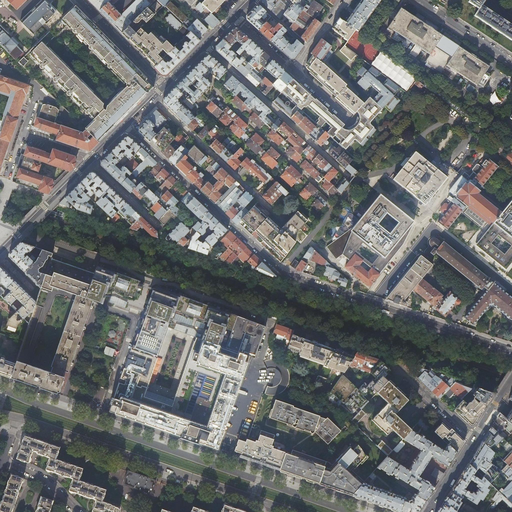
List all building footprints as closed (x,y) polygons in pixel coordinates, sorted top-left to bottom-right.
[(6,0),(16,10),(25,0),(6,0)] [(44,0),(41,0),(20,21),(33,34),(42,25),(39,22),(43,19),(46,22),(54,14),(50,10),(51,9),(48,6),(49,4),(44,0)] [(106,17),(113,24),(117,28),(122,33),(155,0),(137,0),(122,15),(112,6),(117,0),(89,0),(92,3),(106,17)] [(163,6),(157,0),(155,0),(122,33),(125,36),(129,40),(130,39),(134,35),(136,33),(132,29),(135,26),(136,23),(138,23),(142,19),(144,20),(146,22),(149,20),(154,15),(151,11),(153,9),(156,13),(163,6)] [(208,13),(210,12),(202,4),(197,0),(186,0),(193,7),(194,8),(195,7),(201,13),(205,10),(208,13)] [(205,0),(202,4),(210,12),(212,13),(214,11),(220,5),(224,0),(205,0)] [(278,0),(262,0),(261,1),(264,5),(271,10),(275,5),(273,3),(274,2),(274,1),(276,3),(278,0)] [(285,4),(282,1),(280,0),(278,0),(276,3),(275,5),(271,10),(274,13),(280,19),(283,14),(288,8),(285,4)] [(288,8),(283,14),(293,23),(302,10),(304,8),(305,6),(307,4),(308,2),(305,0),(293,0),(292,2),(290,6),(288,8)] [(311,5),(310,7),(319,13),(323,7),(314,0),(312,3),(311,3),(310,4),(311,5)] [(361,0),(345,23),(356,30),(358,31),(380,0),(361,0)] [(511,25),(508,23),(509,21),(506,19),(505,21),(491,12),(492,10),(489,8),(488,10),(481,5),(483,1),(485,2),(486,0),(469,0),(468,2),(478,9),(474,16),(511,40),(511,25)] [(170,1),(164,7),(171,13),(182,24),(184,22),(187,18),(184,15),(170,1)] [(258,30),(264,24),(259,19),(262,17),(264,19),(266,17),(268,19),(271,16),(258,4),(258,5),(252,10),(247,16),(247,19),(258,30)] [(307,4),(305,6),(308,8),(307,10),(304,8),(302,10),(316,20),(317,18),(315,17),(319,13),(310,7),(307,4)] [(63,18),(36,44),(18,62),(31,74),(37,62),(40,65),(40,66),(40,67),(40,68),(41,69),(42,69),(43,69),(44,69),(54,79),(53,80),(54,81),(54,82),(55,82),(56,83),(57,82),(68,92),(67,93),(67,94),(67,95),(68,95),(68,96),(69,96),(70,96),(71,96),(87,111),(86,113),(87,115),(88,115),(89,115),(90,115),(95,119),(90,124),(85,129),(87,130),(91,134),(93,137),(99,142),(103,138),(115,126),(143,98),(154,87),(90,22),(90,23),(74,7),(63,18)] [(90,22),(75,7),(74,7),(90,23),(90,22)] [(442,35),(401,8),(387,28),(392,30),(396,32),(395,34),(410,44),(411,42),(429,54),(424,62),(427,63),(426,65),(432,69),(433,67),(441,73),(446,66),(476,85),(489,66),(459,46),(461,42),(445,31),(442,35)] [(320,23),(316,20),(302,10),(293,23),(289,28),(296,34),(306,43),(313,33),(320,23)] [(182,24),(171,13),(165,19),(177,31),(183,25),(182,24)] [(220,21),(212,13),(204,20),(209,25),(213,28),(216,25),(220,21)] [(356,30),(345,23),(339,18),(335,25),(332,28),(345,36),(344,38),(348,41),(356,30)] [(187,29),(190,32),(198,39),(203,34),(208,30),(207,28),(199,21),(197,19),(189,27),(187,29)] [(149,36),(145,32),(156,21),(154,20),(152,22),(149,20),(146,22),(144,25),(141,28),(136,33),(134,35),(130,39),(141,51),(156,66),(162,60),(166,55),(171,51),(174,48),(162,36),(159,39),(152,32),(149,36)] [(266,22),(264,24),(258,30),(270,41),(283,27),(278,23),(273,28),(266,22)] [(0,43),(15,59),(23,51),(17,46),(17,45),(14,43),(7,35),(9,33),(0,24),(0,43)] [(287,31),(283,27),(270,41),(282,51),(289,43),(282,36),(287,31)] [(229,33),(223,40),(233,49),(236,52),(240,49),(235,45),(236,44),(234,43),(237,41),(242,46),(249,38),(238,28),(234,28),(229,33)] [(200,41),(198,39),(190,32),(186,36),(191,41),(190,42),(188,40),(187,42),(186,42),(184,42),(184,43),(184,44),(184,45),(181,49),(182,50),(180,52),(175,47),(174,48),(171,51),(180,61),(190,51),(200,41)] [(290,42),(289,43),(282,51),(291,59),(294,59),(298,54),(304,46),(294,37),(292,40),(293,41),(295,40),(296,40),(293,44),(292,44),(292,45),(291,45),(290,44),(291,43),(290,42)] [(264,52),(249,38),(242,46),(240,49),(236,52),(240,55),(245,50),(253,57),(248,62),(251,65),(264,52)] [(311,53),(313,55),(323,63),(333,52),(330,49),(332,46),(321,39),(319,42),(311,53)] [(233,49),(223,40),(219,44),(216,46),(216,50),(236,69),(245,60),(242,57),(240,59),(239,58),(238,59),(236,57),(238,56),(233,51),(232,51),(231,52),(230,51),(233,49)] [(339,51),(351,61),(356,55),(345,46),(339,51)] [(180,61),(171,51),(166,55),(170,59),(168,61),(168,62),(167,63),(166,62),(165,63),(162,60),(156,66),(155,67),(159,71),(162,74),(163,75),(166,75),(173,68),(180,61)] [(273,60),(264,52),(251,65),(254,68),(255,69),(259,65),(259,62),(260,61),(261,62),(261,64),(265,68),(273,60)] [(201,61),(200,62),(210,73),(212,74),(213,73),(212,72),(213,70),(214,71),(215,71),(215,72),(216,72),(218,73),(217,74),(217,75),(216,77),(219,80),(227,70),(210,55),(207,55),(201,61)] [(347,85),(323,63),(313,55),(308,62),(306,64),(308,66),(307,68),(336,96),(335,97),(354,115),(357,112),(364,103),(345,86),(347,85)] [(248,62),(245,60),(236,69),(246,77),(254,68),(251,65),(248,62)] [(285,71),(273,60),(265,68),(260,73),(263,76),(265,77),(266,78),(269,75),(264,71),(266,69),(271,74),(270,74),(272,75),(276,78),(271,83),(273,84),(284,72),(285,71)] [(210,73),(200,62),(199,64),(197,65),(185,77),(192,84),(196,79),(198,81),(194,86),(202,94),(211,84),(211,83),(206,79),(208,77),(208,76),(209,74),(210,73)] [(344,129),(342,128),(345,125),(333,115),(333,116),(327,111),(328,110),(316,99),(315,100),(310,95),(310,94),(299,84),(298,84),(292,79),(282,91),(286,95),(285,96),(296,106),(299,109),(300,109),(301,110),(304,107),(305,107),(306,107),(307,106),(320,117),(315,122),(318,125),(321,128),(326,122),(330,126),(329,128),(329,129),(329,130),(330,130),(327,133),(330,136),(332,138),(335,136),(340,140),(340,141),(340,142),(339,144),(346,150),(354,140),(355,140),(362,147),(376,130),(369,124),(384,107),(390,112),(400,101),(395,96),(401,88),(388,78),(382,84),(376,79),(381,73),(372,66),(368,71),(362,66),(357,72),(362,77),(357,83),(366,91),(371,85),(379,93),(373,100),(369,97),(365,102),(364,103),(357,112),(358,114),(359,118),(357,118),(357,119),(358,120),(351,128),(350,127),(348,128),(348,130),(347,130),(345,130),(344,129)] [(257,71),(255,69),(254,68),(246,77),(256,87),(260,82),(262,80),(255,73),(257,71)] [(292,79),(284,72),(273,84),(274,85),(273,86),(281,93),(281,92),(282,91),(292,79)] [(235,90),(241,83),(232,75),(224,85),(230,90),(232,87),(235,90)] [(26,95),(29,87),(28,85),(26,85),(0,76),(0,91),(9,95),(14,96),(8,116),(17,119),(19,114),(24,101),(25,97),(26,95)] [(175,87),(181,93),(189,100),(195,106),(197,108),(199,107),(194,102),(202,94),(194,86),(192,84),(185,77),(180,82),(175,87)] [(265,77),(264,78),(262,80),(260,82),(264,86),(263,87),(265,89),(262,92),(265,95),(273,86),(274,85),(273,84),(271,83),(266,78),(265,77)] [(414,83),(421,89),(423,85),(417,80),(414,83)] [(256,96),(241,83),(235,90),(232,93),(236,96),(240,91),(242,93),(241,94),(242,94),(241,95),(243,98),(244,97),(245,97),(246,97),(248,98),(243,103),(247,106),(256,96)] [(170,109),(175,114),(183,106),(178,101),(178,99),(180,98),(185,103),(187,102),(189,100),(181,93),(175,87),(174,89),(172,90),(163,99),(163,103),(170,109)] [(209,99),(222,112),(223,111),(224,112),(218,119),(226,126),(232,120),(234,121),(233,122),(242,131),(248,125),(227,106),(225,108),(219,102),(220,100),(218,98),(216,99),(212,96),(208,99),(209,99)] [(243,103),(236,96),(231,101),(242,111),(245,108),(248,111),(250,109),(247,106),(243,103)] [(271,110),(256,96),(247,106),(250,109),(255,105),(257,107),(256,107),(256,108),(256,109),(258,111),(259,110),(260,111),(261,110),(262,112),(258,117),(262,120),(271,110)] [(277,97),(273,102),(291,118),(299,109),(296,106),(292,110),(288,107),(287,107),(286,107),(282,103),(282,102),(277,97)] [(217,117),(222,112),(209,99),(207,101),(210,103),(206,107),(217,117)] [(193,108),(195,106),(189,100),(187,102),(185,103),(185,104),(192,110),(193,108)] [(87,138),(91,134),(87,130),(82,134),(80,133),(61,126),(62,124),(57,122),(56,123),(55,123),(59,111),(57,108),(46,104),(42,105),(38,118),(37,118),(34,126),(39,128),(39,129),(51,133),(51,132),(58,134),(56,140),(75,147),(74,148),(74,149),(72,148),(71,153),(72,154),(72,156),(53,149),(51,155),(44,152),(45,152),(33,148),(27,147),(24,155),(21,153),(17,167),(20,168),(17,176),(18,176),(16,182),(47,194),(51,190),(54,183),(53,178),(44,175),(44,176),(37,174),(42,160),(48,163),(70,171),(73,168),(76,162),(75,157),(76,155),(77,155),(78,154),(78,153),(79,151),(79,150),(78,150),(78,149),(78,148),(90,151),(95,147),(97,145),(99,142),(93,137),(89,141),(87,138)] [(145,117),(147,119),(152,124),(155,126),(156,127),(157,128),(160,131),(164,127),(171,120),(163,113),(156,106),(151,111),(150,112),(149,113),(145,117)] [(183,106),(175,114),(187,125),(195,117),(193,115),(194,114),(191,111),(190,112),(188,110),(189,109),(188,108),(187,109),(183,106)] [(299,113),(302,110),(301,110),(300,109),(299,109),(291,118),(297,125),(304,118),(299,113)] [(272,111),(271,110),(262,120),(270,128),(271,127),(272,126),(277,120),(279,118),(277,116),(273,120),(268,115),(272,111)] [(216,125),(201,111),(197,115),(195,117),(187,125),(193,131),(199,124),(204,128),(197,135),(202,140),(209,133),(216,125)] [(270,128),(262,120),(258,117),(254,113),(249,118),(260,128),(263,125),(270,132),(267,135),(278,145),(281,142),(288,149),(286,152),(297,162),(299,159),(302,162),(299,165),(318,182),(321,179),(325,183),(322,186),(333,196),(335,194),(338,197),(341,193),(336,189),(330,183),(324,177),(322,176),(314,169),(313,168),(300,155),(295,151),(275,132),(272,130),(271,129),(270,128)] [(306,118),(308,116),(306,115),(304,118),(297,125),(308,135),(318,125),(315,122),(314,121),(312,123),(306,118)] [(14,131),(18,120),(7,116),(5,121),(2,120),(1,123),(0,125),(0,133),(1,134),(0,136),(0,138),(10,142),(14,131)] [(147,119),(145,117),(139,123),(141,125),(143,123),(147,119)] [(143,123),(141,125),(139,128),(139,132),(144,136),(150,142),(151,140),(157,134),(154,132),(155,131),(153,130),(151,129),(155,126),(152,124),(147,119),(143,123)] [(282,124),(277,120),(272,126),(274,128),(272,130),(275,132),(276,130),(282,124)] [(250,138),(242,131),(233,122),(228,128),(239,138),(240,137),(246,142),(245,144),(257,155),(258,154),(259,155),(262,152),(265,154),(261,158),(272,168),(276,164),(284,172),(280,176),(291,186),(295,182),(299,186),(300,184),(278,164),(274,160),(266,153),(259,146),(250,138)] [(284,122),(282,124),(276,130),(284,136),(285,135),(288,137),(294,131),(284,122)] [(216,125),(209,133),(212,136),(210,137),(215,141),(216,140),(220,135),(223,132),(216,125)] [(318,131),(321,128),(318,125),(308,135),(316,142),(322,135),(318,131)] [(480,137),(485,141),(490,134),(478,126),(475,130),(481,135),(480,137)] [(164,127),(160,131),(157,134),(151,140),(163,151),(173,140),(174,139),(175,138),(164,127)] [(175,138),(174,139),(181,146),(182,145),(189,137),(187,135),(185,137),(185,139),(181,135),(183,134),(184,133),(182,130),(175,138)] [(304,141),(294,131),(288,137),(287,139),(297,149),(299,146),(300,145),(304,141)] [(325,132),(324,133),(322,135),(316,142),(321,146),(324,143),(326,144),(327,145),(328,143),(328,142),(326,140),(330,136),(327,133),(325,132)] [(255,133),(250,138),(259,146),(264,141),(255,133)] [(141,148),(130,136),(126,136),(121,142),(110,152),(119,161),(124,155),(125,156),(130,160),(134,156),(130,153),(133,150),(136,153),(141,148)] [(229,137),(221,145),(225,148),(232,141),(229,137)] [(0,171),(2,167),(1,166),(2,164),(10,142),(0,138),(0,171)] [(503,156),(502,155),(508,147),(497,139),(491,146),(501,154),(500,155),(502,157),(503,156)] [(175,142),(173,140),(163,151),(161,153),(168,159),(179,148),(177,145),(176,145),(173,148),(170,146),(172,144),(173,144),(175,142)] [(218,141),(216,140),(215,141),(209,146),(218,155),(225,148),(221,145),(218,141)] [(235,144),(232,141),(225,148),(218,155),(226,162),(235,153),(230,149),(235,144)] [(335,141),(330,146),(326,151),(336,160),(343,152),(346,150),(339,144),(335,141)] [(179,148),(168,159),(175,166),(185,154),(183,152),(186,148),(182,145),(181,146),(179,148)] [(189,151),(186,154),(189,156),(197,164),(205,156),(194,145),(189,151)] [(309,145),(304,150),(302,152),(306,155),(305,156),(306,158),(314,150),(309,145)] [(304,150),(299,146),(297,149),(295,151),(300,155),(302,152),(304,150)] [(271,147),(266,153),(274,160),(279,155),(271,147)] [(149,155),(141,148),(136,153),(136,154),(138,155),(139,155),(140,156),(139,157),(143,161),(149,155)] [(240,148),(235,153),(226,162),(235,170),(238,166),(240,164),(241,163),(237,159),(244,151),(240,148)] [(319,154),(314,150),(306,158),(307,158),(308,158),(312,161),(319,154)] [(119,161),(110,152),(106,157),(101,161),(101,165),(109,172),(121,184),(127,178),(125,176),(125,175),(124,174),(126,172),(130,175),(132,173),(129,171),(126,168),(123,165),(119,169),(115,166),(116,165),(116,164),(119,161)] [(352,160),(343,152),(336,160),(345,168),(348,164),(352,160)] [(416,152),(394,179),(425,205),(447,177),(416,152)] [(189,156),(186,154),(185,154),(175,166),(186,176),(193,168),(185,160),(186,159),(187,160),(189,159),(187,157),(189,156)] [(207,154),(205,156),(197,164),(199,166),(204,171),(206,169),(214,161),(207,154)] [(323,159),(319,154),(312,161),(313,163),(314,162),(318,165),(323,159)] [(133,171),(132,173),(134,175),(136,177),(147,165),(150,165),(153,168),(158,163),(149,155),(143,161),(139,165),(133,171)] [(134,156),(130,160),(126,164),(128,166),(126,168),(129,171),(131,169),(133,171),(139,165),(133,160),(135,158),(134,156)] [(248,156),(241,163),(240,164),(244,168),(239,174),(241,177),(247,170),(253,164),(247,159),(249,157),(248,156)] [(328,163),(323,159),(318,165),(323,169),(328,163)] [(462,213),(481,228),(485,223),(490,227),(477,244),(498,261),(506,267),(511,259),(511,198),(502,211),(497,207),(500,202),(485,191),(482,195),(478,192),(482,186),(483,186),(498,167),(499,166),(498,166),(490,160),(490,159),(489,159),(489,160),(487,161),(486,160),(481,165),(483,166),(482,168),(478,165),(476,165),(473,170),(473,171),(474,172),(473,172),(470,176),(469,176),(469,175),(465,172),(462,175),(461,175),(461,176),(460,177),(460,178),(459,178),(459,179),(448,192),(454,196),(453,198),(449,196),(446,201),(449,203),(448,204),(447,203),(445,203),(441,208),(442,210),(446,213),(444,215),(438,222),(447,230),(448,229),(463,210),(464,210),(463,210),(465,207),(466,208),(462,213)] [(221,167),(214,161),(206,169),(213,176),(221,167)] [(280,162),(278,164),(300,184),(302,182),(298,179),(301,175),(290,165),(287,168),(280,162)] [(163,168),(158,163),(153,168),(149,172),(155,177),(156,176),(163,168)] [(333,167),(328,163),(323,169),(326,172),(322,176),(324,177),(333,167)] [(199,166),(197,164),(193,168),(186,176),(193,183),(202,173),(201,172),(199,174),(198,174),(199,173),(198,172),(197,173),(195,171),(196,170),(196,169),(197,168),(199,166)] [(260,171),(253,164),(247,170),(255,177),(256,175),(260,171)] [(354,169),(348,164),(345,168),(354,177),(358,172),(354,169)] [(229,174),(221,167),(213,176),(216,179),(214,181),(215,182),(214,183),(215,184),(213,186),(208,181),(207,182),(200,190),(208,197),(229,174)] [(338,172),(333,167),(324,177),(330,183),(331,182),(330,181),(338,172)] [(170,175),(163,168),(156,176),(161,182),(163,184),(170,175)] [(262,169),(260,171),(256,175),(263,182),(255,190),(258,192),(263,187),(265,184),(264,183),(268,179),(265,176),(267,173),(262,169)] [(87,193),(86,192),(85,193),(90,198),(94,193),(99,199),(101,197),(103,195),(111,187),(94,172),(90,172),(84,178),(77,186),(83,191),(86,188),(88,191),(87,193)] [(204,176),(202,173),(193,183),(200,190),(207,182),(206,181),(205,182),(202,179),(204,176)] [(236,181),(229,174),(208,197),(215,203),(225,193),(224,191),(223,192),(219,189),(224,184),(229,188),(236,181)] [(168,190),(176,181),(170,175),(163,184),(153,194),(159,199),(168,190)] [(127,178),(121,184),(125,188),(130,193),(132,192),(141,182),(139,180),(137,182),(136,180),(135,179),(133,179),(131,181),(127,178)] [(345,178),(336,189),(341,193),(350,182),(345,178)] [(236,181),(229,188),(225,193),(215,203),(225,213),(246,191),(236,181)] [(143,183),(141,182),(132,192),(136,195),(139,191),(138,190),(142,186),(141,185),(143,183)] [(262,196),(271,205),(282,193),(288,198),(291,195),(276,182),(273,185),(272,184),(267,189),(268,190),(262,196)] [(309,182),(304,188),(324,206),(325,207),(326,206),(325,205),(327,199),(309,182)] [(174,190),(176,192),(182,186),(179,183),(174,188),(174,190)] [(85,193),(83,191),(77,186),(70,192),(58,205),(61,206),(62,204),(65,205),(68,207),(70,205),(68,202),(69,201),(76,208),(76,209),(90,214),(92,207),(92,205),(87,202),(90,198),(85,193)] [(146,190),(142,186),(138,190),(139,191),(136,195),(140,199),(144,195),(144,194),(149,189),(148,188),(146,190)] [(114,206),(119,210),(127,202),(118,194),(111,187),(103,195),(105,197),(103,198),(101,197),(99,199),(96,203),(111,217),(107,221),(108,222),(116,214),(117,212),(113,208),(114,206)] [(324,206),(304,188),(299,193),(305,199),(307,197),(309,198),(310,197),(314,201),(311,205),(317,211),(322,206),(323,207),(324,206)] [(153,194),(149,189),(144,194),(144,195),(151,201),(150,202),(153,205),(159,199),(153,194)] [(171,193),(168,190),(159,199),(165,204),(173,196),(170,194),(171,193)] [(253,198),(246,191),(225,213),(232,220),(239,213),(236,210),(238,209),(235,206),(238,203),(242,207),(241,208),(242,209),(253,198)] [(186,205),(194,197),(189,192),(181,201),(186,205)] [(178,201),(173,196),(165,204),(170,209),(178,201)] [(208,211),(194,197),(186,205),(186,206),(200,219),(201,219),(208,211)] [(164,204),(159,199),(153,205),(150,208),(155,213),(164,204)] [(249,204),(253,207),(255,205),(258,202),(255,199),(249,204)] [(345,267),(352,272),(362,280),(369,286),(372,282),(374,282),(375,281),(375,278),(404,244),(412,228),(401,219),(390,233),(378,224),(390,210),(376,199),(354,227),(327,247),(336,260),(342,255),(350,261),(345,267)] [(133,208),(127,202),(119,210),(117,212),(124,218),(125,218),(126,217),(126,218),(127,218),(126,220),(131,225),(141,216),(133,208)] [(165,204),(164,204),(155,213),(154,215),(156,217),(159,220),(169,209),(165,204)] [(255,205),(253,207),(246,215),(239,223),(251,234),(255,230),(268,217),(255,205)] [(177,216),(170,209),(169,209),(159,220),(161,221),(163,223),(169,217),(173,220),(177,216)] [(241,210),(239,213),(232,220),(237,224),(239,223),(246,215),(241,210)] [(213,215),(208,211),(201,219),(203,221),(200,224),(198,222),(192,227),(197,232),(201,235),(203,235),(205,232),(205,229),(208,226),(210,227),(209,228),(211,230),(212,230),(216,226),(215,226),(219,221),(213,215)] [(281,229),(268,217),(255,230),(270,244),(266,248),(281,262),(281,261),(297,240),(301,243),(304,241),(303,241),(312,230),(305,224),(308,221),(298,212),(281,229)] [(118,215),(116,214),(108,222),(111,223),(118,215)] [(143,218),(141,216),(131,225),(129,228),(136,230),(138,228),(141,231),(144,228),(151,235),(157,237),(158,232),(155,229),(149,224),(143,218)] [(178,243),(186,234),(190,230),(181,221),(167,235),(168,236),(166,237),(166,239),(167,240),(169,240),(170,238),(173,241),(174,239),(178,243)] [(224,225),(219,221),(215,226),(216,226),(212,230),(213,230),(214,231),(211,235),(209,235),(205,239),(205,241),(210,246),(212,246),(217,241),(217,239),(221,236),(222,236),(228,230),(224,225)] [(230,245),(237,238),(234,235),(230,231),(221,241),(228,248),(230,246),(230,245)] [(200,235),(201,235),(197,232),(191,237),(188,248),(207,255),(210,246),(205,241),(203,243),(201,242),(200,242),(198,239),(198,238),(200,235)] [(189,238),(186,234),(178,243),(177,243),(179,244),(180,243),(183,246),(188,241),(188,240),(189,238)] [(439,236),(437,239),(436,238),(435,238),(434,238),(432,238),(431,239),(431,240),(430,241),(430,242),(430,244),(431,245),(431,246),(426,253),(431,258),(436,252),(482,289),(484,287),(488,290),(465,318),(474,325),(492,303),(511,319),(511,297),(494,283),(495,282),(486,274),(485,275),(444,242),(445,241),(439,236)] [(241,242),(237,238),(230,245),(240,253),(246,247),(241,242)] [(15,247),(10,253),(9,256),(41,288),(46,271),(45,271),(44,273),(39,271),(39,270),(39,269),(41,267),(43,266),(46,260),(48,259),(48,257),(51,258),(52,253),(42,249),(37,260),(35,259),(34,262),(27,255),(26,255),(26,256),(25,254),(26,253),(27,253),(28,252),(29,252),(29,251),(30,252),(35,247),(21,242),(15,247)] [(232,248),(230,246),(228,248),(223,253),(220,256),(224,260),(232,251),(230,249),(232,248)] [(249,250),(246,247),(240,253),(239,254),(247,261),(254,254),(249,250)] [(310,247),(304,257),(325,266),(327,262),(310,247)] [(226,260),(232,262),(238,256),(234,252),(226,260)] [(258,258),(254,254),(247,261),(252,265),(251,266),(253,268),(254,267),(255,268),(261,261),(258,258)] [(421,256),(385,300),(405,306),(406,304),(405,303),(406,301),(405,300),(415,287),(416,288),(415,289),(434,305),(433,307),(436,310),(437,309),(445,316),(456,303),(457,305),(459,304),(460,303),(460,301),(459,300),(451,293),(444,300),(441,297),(442,296),(423,280),(421,282),(420,281),(433,265),(421,256)] [(94,273),(51,258),(46,271),(41,288),(52,291),(53,286),(76,294),(75,298),(51,366),(53,367),(51,372),(17,360),(16,363),(11,377),(19,380),(39,387),(52,391),(57,393),(58,391),(59,392),(64,377),(63,376),(65,371),(68,372),(92,303),(93,301),(86,298),(94,273)] [(291,266),(295,269),(299,263),(295,260),(291,266)] [(299,263),(295,269),(302,272),(307,264),(301,260),(299,263)] [(261,261),(255,268),(258,269),(259,268),(262,269),(261,271),(274,277),(275,276),(276,276),(276,275),(268,267),(261,261)] [(327,261),(327,262),(325,266),(322,274),(328,276),(327,280),(331,281),(335,269),(327,261)] [(94,273),(86,298),(93,301),(105,305),(112,286),(132,294),(125,312),(145,319),(166,327),(173,309),(208,322),(201,339),(220,346),(249,357),(255,358),(265,326),(96,267),(94,273)] [(337,271),(335,269),(331,281),(332,282),(333,279),(338,281),(340,274),(337,273),(337,271)] [(15,281),(4,270),(1,273),(0,280),(0,282),(0,283),(2,283),(7,288),(8,288),(15,281)] [(340,274),(338,281),(337,283),(345,286),(347,280),(340,274)] [(32,297),(15,281),(8,288),(10,291),(3,298),(10,305),(16,300),(16,299),(17,300),(18,299),(23,304),(22,304),(23,306),(22,306),(17,311),(17,312),(24,319),(31,312),(32,313),(36,302),(32,297)] [(24,319),(17,312),(10,319),(9,318),(7,325),(17,329),(20,321),(22,321),(24,319)] [(166,327),(145,319),(135,347),(132,346),(114,398),(112,397),(110,404),(112,405),(109,411),(120,415),(138,421),(156,428),(173,434),(190,439),(210,446),(218,449),(249,357),(220,346),(201,339),(193,336),(174,329),(166,327)] [(284,338),(291,341),(293,335),(294,330),(277,324),(276,324),(274,333),(284,337),(284,338)] [(305,339),(293,335),(291,341),(288,350),(285,357),(295,366),(299,355),(305,339)] [(332,349),(305,339),(299,355),(325,364),(332,349)] [(277,349),(285,357),(288,350),(282,344),(277,349)] [(115,350),(106,346),(103,354),(113,357),(115,350)] [(354,357),(332,349),(325,364),(324,366),(334,369),(329,380),(318,376),(314,385),(327,397),(342,375),(349,365),(354,357)] [(358,352),(354,357),(349,365),(358,368),(358,369),(370,373),(381,360),(358,352)] [(0,373),(6,376),(11,377),(16,363),(4,359),(5,358),(1,357),(1,359),(0,358),(0,373)] [(381,360),(370,373),(356,388),(338,408),(351,421),(361,410),(377,393),(389,379),(394,374),(395,373),(381,360)] [(421,381),(427,374),(429,372),(431,370),(399,360),(413,373),(414,370),(420,372),(421,373),(417,377),(421,381)] [(438,378),(440,380),(441,379),(444,375),(442,374),(439,377),(436,374),(434,376),(429,372),(427,374),(435,382),(438,378)] [(435,382),(427,374),(421,381),(430,390),(437,383),(435,382)] [(327,397),(338,408),(356,388),(342,375),(327,397)] [(441,379),(440,380),(437,383),(430,390),(440,399),(443,395),(442,393),(445,390),(447,391),(449,388),(453,385),(456,381),(457,380),(452,378),(451,379),(447,382),(446,384),(441,379)] [(389,379),(377,393),(389,404),(372,420),(388,433),(393,428),(404,438),(411,430),(413,428),(397,413),(410,399),(389,379)] [(447,391),(445,393),(450,398),(454,393),(462,400),(469,392),(469,391),(472,388),(456,381),(453,385),(449,388),(447,391)] [(480,401),(482,402),(485,405),(489,398),(493,393),(492,392),(474,386),(472,388),(469,391),(469,392),(475,397),(480,401)] [(294,405),(276,399),(270,417),(288,423),(289,420),(294,422),(294,423),(293,423),(293,424),(294,424),(294,425),(294,426),(295,426),(296,426),(297,426),(297,425),(298,424),(302,426),(303,424),(306,426),(305,429),(310,431),(311,431),(312,432),(313,432),(314,432),(315,431),(329,443),(342,430),(329,416),(327,418),(321,416),(321,415),(294,406),(294,405)] [(485,405),(482,402),(480,401),(478,403),(474,399),(471,402),(471,403),(468,405),(467,404),(463,400),(455,409),(460,413),(459,414),(467,422),(468,421),(472,425),(473,424),(476,420),(477,421),(482,413),(480,413),(485,406),(485,405)] [(361,410),(351,421),(352,422),(356,426),(366,414),(361,410)] [(499,414),(491,427),(501,436),(502,434),(500,433),(507,426),(511,429),(511,424),(506,419),(499,414)] [(418,423),(426,430),(430,427),(421,419),(418,423)] [(450,442),(448,444),(457,452),(465,441),(451,428),(449,430),(442,422),(434,431),(442,438),(444,436),(450,442)] [(503,437),(501,436),(491,427),(482,441),(491,448),(493,445),(495,444),(496,445),(499,442),(503,437)] [(240,434),(235,451),(241,453),(240,456),(250,460),(250,459),(260,462),(269,465),(268,466),(275,469),(280,470),(286,452),(286,451),(273,447),(273,445),(272,445),(275,434),(261,430),(258,440),(248,437),(240,434)] [(411,430),(404,438),(403,439),(421,450),(409,469),(388,456),(377,467),(380,469),(381,468),(386,472),(386,473),(389,475),(389,474),(391,475),(393,472),(395,473),(394,474),(396,476),(395,477),(398,479),(399,477),(407,483),(409,480),(411,481),(409,484),(416,488),(419,489),(419,490),(416,495),(427,501),(436,487),(435,486),(419,476),(421,473),(422,474),(431,459),(430,459),(431,456),(447,466),(448,466),(457,452),(448,444),(444,450),(443,450),(441,448),(434,444),(432,447),(430,445),(432,442),(424,437),(425,436),(422,434),(421,435),(419,434),(418,435),(417,434),(417,433),(411,430)] [(118,511),(120,509),(119,507),(102,501),(106,489),(79,480),(83,468),(56,459),(60,447),(42,441),(28,436),(25,435),(17,458),(29,462),(31,461),(31,459),(31,457),(30,457),(32,452),(34,450),(35,451),(37,452),(41,454),(49,457),(46,469),(47,469),(46,470),(48,471),(50,471),(51,470),(58,473),(61,474),(61,475),(63,476),(63,475),(67,476),(73,478),(69,490),(70,490),(70,491),(71,493),(73,493),(74,491),(84,495),(92,498),(96,499),(92,511),(95,511),(118,511)] [(509,453),(503,460),(507,464),(511,468),(511,446),(503,437),(499,442),(503,446),(504,448),(505,450),(507,452),(509,453)] [(383,441),(378,446),(388,456),(392,451),(383,441)] [(393,449),(396,452),(398,452),(404,445),(404,443),(401,441),(393,449)] [(491,463),(498,456),(491,448),(482,441),(468,463),(476,470),(479,467),(485,473),(482,476),(490,483),(499,473),(491,465),(492,464),(491,463)] [(327,461),(319,484),(330,488),(345,493),(352,495),(358,487),(364,482),(364,481),(353,471),(366,457),(366,456),(365,454),(364,453),(363,451),(362,450),(361,448),(360,447),(358,445),(353,451),(351,448),(335,465),(331,464),(331,463),(327,461)] [(285,471),(285,472),(302,478),(316,483),(319,484),(327,461),(293,450),(292,454),(286,471),(285,471)] [(286,452),(280,470),(284,472),(285,472),(285,471),(286,471),(292,454),(288,452),(288,453),(286,452)] [(482,476),(480,480),(473,475),(476,470),(468,463),(437,511),(458,511),(459,511),(457,511),(462,502),(459,500),(461,498),(459,497),(462,493),(468,496),(467,498),(476,504),(480,498),(482,500),(489,489),(487,488),(490,483),(482,476)] [(502,488),(498,491),(502,495),(507,499),(511,493),(511,468),(507,464),(502,470),(511,480),(504,490),(502,488)] [(431,474),(440,480),(444,473),(435,468),(431,474)] [(124,483),(151,493),(156,480),(143,476),(128,471),(124,483)] [(11,511),(13,508),(17,496),(21,483),(23,484),(23,483),(24,479),(23,478),(11,474),(0,506),(0,511),(11,511)] [(358,487),(352,495),(359,497),(376,504),(394,510),(400,511),(404,498),(405,497),(393,492),(391,496),(389,495),(390,491),(391,492),(392,490),(390,490),(389,491),(374,486),(374,484),(372,484),(372,485),(373,485),(371,489),(369,489),(370,484),(368,484),(366,482),(365,482),(364,482),(358,487)] [(496,501),(502,495),(498,491),(497,490),(493,499),(496,501)] [(419,511),(427,501),(416,495),(415,494),(411,499),(411,500),(412,500),(413,502),(412,502),(411,502),(410,502),(410,503),(409,501),(409,500),(404,498),(400,511),(419,511)] [(511,503),(507,499),(502,495),(496,501),(491,507),(492,508),(493,507),(494,508),(502,499),(511,507),(511,503)] [(49,511),(51,508),(53,501),(41,496),(38,507),(35,511),(49,511)] [(133,505),(140,508),(142,500),(136,498),(133,505)]
